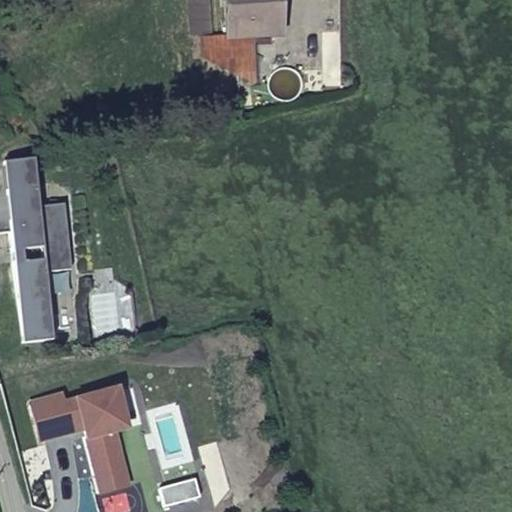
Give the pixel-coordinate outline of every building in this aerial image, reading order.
[(281,36),(277,0),(225,0),(230,39),(281,36)] [(37,273),(63,271),(57,205),(32,207),(27,159),(0,161),(0,184),(0,189),(0,232),(4,232),(14,344),(43,342),(37,273)] [(53,396),(22,405),(33,442),(76,430),(89,476),(115,470),(105,433),(117,429),(107,390),(55,405),(53,396)] [(115,470),(89,476),(93,494),(119,486),(115,470)] [(185,479),(151,489),(157,508),(191,497),(185,479)]
